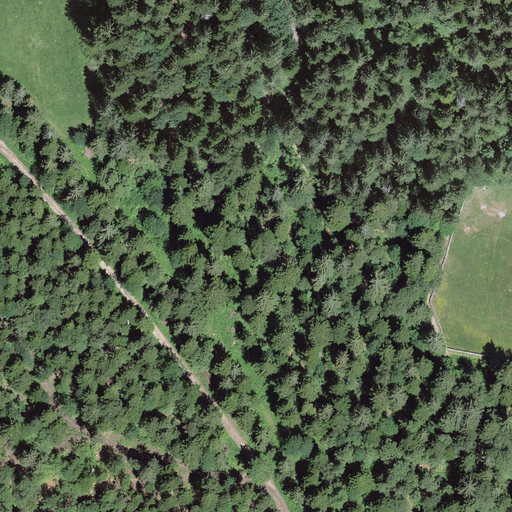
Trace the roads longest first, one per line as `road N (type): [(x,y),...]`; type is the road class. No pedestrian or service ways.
road 1 (track): [(282,511),(261,470),(118,281),(0,142)]
road 2 (track): [(291,0),(300,67),(287,131),(315,189),(378,233),(445,243)]
